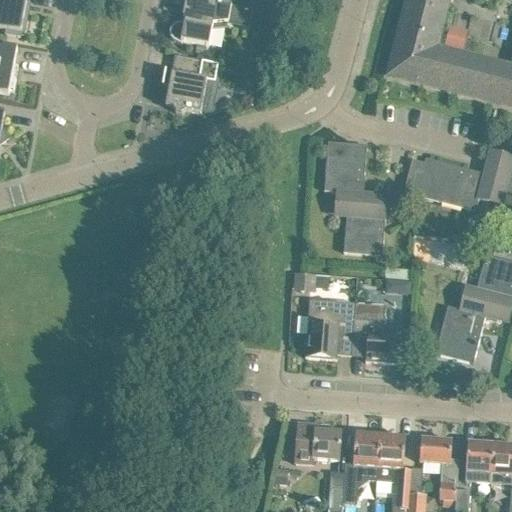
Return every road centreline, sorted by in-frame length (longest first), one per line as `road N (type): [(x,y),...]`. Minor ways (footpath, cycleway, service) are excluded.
road 1 (residential): [(81,179),(306,104),(331,81),(358,0)]
road 2 (residential): [(511,416),(264,401)]
road 3 (residential): [(93,103),(110,105),(127,93),(150,0)]
road 4 (residential): [(69,0),(57,64),(62,83),(93,103)]
